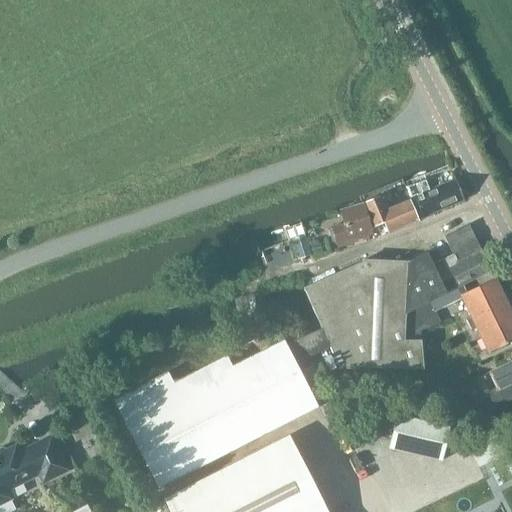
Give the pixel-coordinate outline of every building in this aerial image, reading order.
[(422,218),(462,201),(453,181),(429,191),(424,180),(405,187),(410,199),(414,197),(422,218)] [(388,234),(418,221),(409,201),(388,210),(383,198),(380,199),(379,197),(365,203),(375,227),(383,223),(388,234)] [(363,204),(340,211),(343,225),(332,228),(329,232),(332,243),(336,244),(338,248),(369,239),(367,231),(371,229),(363,204)] [(445,238),(454,257),(455,260),(479,248),(469,226),(445,238)] [(435,269),(441,282),(452,277),(457,288),(463,285),(490,272),(479,248),(455,260),(454,257),(442,262),(443,265),(435,269)] [(322,331),(330,349),(340,370),(358,371),(358,368),(423,370),(420,339),(404,340),(411,310),(446,293),(441,282),(435,269),(428,255),(409,264),(362,262),(303,290),(322,331)] [(511,315),(496,281),(467,294),(462,297),(463,300),(488,353),(511,341),(511,315)] [(419,333),(440,323),(435,313),(463,300),(462,297),(467,294),(463,285),(457,288),(446,293),(411,310),(404,340),(420,339),(419,333)] [(330,349),(322,331),(312,335),(302,339),(285,346),(284,342),(231,369),(226,358),(172,385),(167,374),(113,401),(157,489),(317,408),(294,364),(310,357),(320,353),(330,349)] [(489,392),(494,404),(511,401),(511,389),(510,385),(511,384),(511,363),(489,374),(495,389),(489,392)] [(378,435),(391,438),(389,449),(442,462),(451,428),(397,415),(377,410),(374,425),(378,435)] [(472,447),(481,465),(507,452),(497,434),(472,447)] [(16,446),(0,454),(0,504),(12,499),(8,491),(39,475),(43,483),(69,470),(51,437),(19,453),(16,446)] [(325,511),(288,438),(163,501),(168,511),(325,511)]
